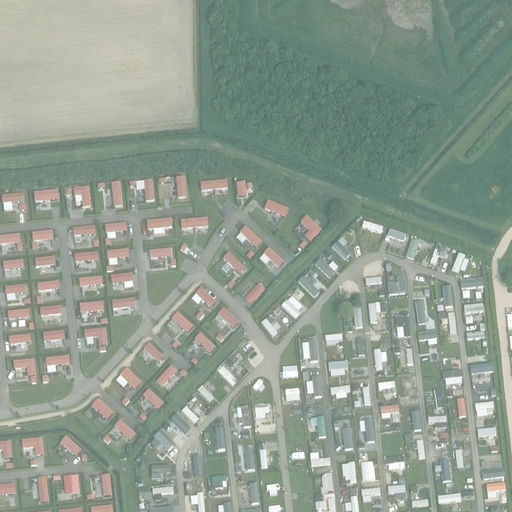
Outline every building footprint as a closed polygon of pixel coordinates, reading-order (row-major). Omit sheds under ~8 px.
[(178,200),(185,199),(184,178),(176,179),(178,200)] [(228,190),(226,181),(200,184),(201,193),(228,190)] [(152,182),(144,183),(146,204),(154,204),(152,182)] [(111,184),(114,209),(122,208),(120,183),(111,184)] [(236,184),(238,198),(246,197),(245,183),(236,184)] [(88,188),(73,190),(74,198),(81,197),(82,209),(90,208),(88,188)] [(58,201),(57,191),(33,194),(34,204),(58,201)] [(22,196),(1,198),(2,206),(23,204),(22,196)] [(264,210),(284,219),(288,211),(267,202),(264,210)] [(321,232),(306,218),(300,223),(310,232),(304,238),(310,244),(321,232)] [(180,222),(181,231),(208,228),(207,220),(180,222)] [(171,230),(170,221),(147,224),(148,232),(171,230)] [(381,234),(382,229),(363,223),(362,229),(381,234)] [(126,233),(125,226),(105,228),(105,235),(126,233)] [(388,248),(395,229),(389,227),(382,246),(388,248)] [(239,234),(256,250),(262,244),(245,228),(239,234)] [(94,229),(73,232),(74,239),(95,237),(94,229)] [(32,243),(53,241),(52,232),(31,234),(32,243)] [(344,253),(358,237),(353,233),(340,248),(344,253)] [(0,237),(0,246),(20,244),(19,236),(0,237)] [(413,262),(419,244),(411,241),(405,259),(413,262)] [(307,248),(304,244),(299,249),(303,253),(307,248)] [(430,264),(435,266),(440,253),(444,254),(446,249),(437,245),(430,264)] [(170,250),(149,252),(150,260),(171,258),(170,250)] [(284,265),(269,250),(264,256),(279,271),(284,265)] [(129,260),(128,252),(107,254),(107,261),(129,260)] [(97,254),(75,257),(76,266),(98,263),(97,254)] [(458,255),(451,272),(458,275),(465,257),(458,255)] [(240,277),(245,271),(229,256),(223,262),(240,277)] [(54,260),(34,262),(35,270),(55,268),(54,260)] [(23,271),(23,263),(3,265),(4,273),(23,271)] [(326,278),(330,274),(319,264),(315,268),(326,278)] [(133,285),(132,276),(110,278),(111,286),(133,285)] [(305,277),(298,283),(313,299),(317,295),(311,288),(314,285),(305,277)] [(397,284),(387,285),(389,297),(406,295),(404,278),(397,279),(397,284)] [(102,288),(101,279),(79,281),(80,290),(102,288)] [(58,284),(37,286),(38,294),(59,292),(58,284)] [(251,308),(264,292),(258,287),(245,303),(251,308)] [(26,296),(25,288),(5,290),(6,298),(26,296)] [(216,305),(201,291),(195,296),(211,311),(216,305)] [(134,301),(112,304),(113,312),(135,309),(134,301)] [(300,315),(286,302),(281,307),(295,320),(300,315)] [(103,312),(102,303),(79,306),(80,315),(103,312)] [(375,305),(368,306),(370,325),(377,324),(375,305)] [(464,308),(464,315),(483,314),(482,306),(464,308)] [(362,329),(360,308),(352,308),(355,330),(362,329)] [(60,310),(40,311),(40,319),(61,317),(60,310)] [(29,318),(28,311),(7,313),(8,321),(29,318)] [(239,326),(223,311),(217,316),(233,332),(239,326)] [(193,328),(177,314),(171,320),(187,334),(193,328)] [(204,318),(201,315),(196,319),(199,323),(204,318)] [(274,323),(269,318),(261,325),(272,338),(277,334),(270,326),(274,323)] [(402,329),(403,339),(410,339),(408,319),(395,320),(396,329),(402,329)] [(105,330),(84,332),(85,340),(98,339),(99,347),(107,346),(105,330)] [(64,334),(43,336),(43,344),(64,343),(64,334)] [(210,355),(215,349),(199,334),(194,340),(210,355)] [(30,346),(29,337),(8,339),(9,348),(30,346)] [(224,342),(219,337),(216,340),(221,345),(224,342)] [(318,363),(316,342),(308,343),(310,364),(318,363)] [(164,361),(148,346),(143,352),(159,367),(164,361)] [(68,359),(45,361),(46,370),(69,367),(68,359)] [(27,378),(35,377),(33,360),(13,363),(14,371),(26,369),(27,378)] [(199,366),(193,361),(191,364),(196,369),(199,366)] [(177,372),(171,367),(157,383),(162,388),(177,372)] [(237,382),(223,368),(218,373),(232,387),(237,382)] [(141,384),(126,369),(119,377),(134,391),(141,384)] [(462,379),(461,372),(442,374),(442,381),(462,379)] [(187,378),(182,373),(179,376),(184,381),(187,378)] [(489,374),(470,376),(471,384),(490,381),(489,374)] [(416,396),(414,379),(408,380),(410,396),(416,396)] [(378,385),(378,392),(394,390),(393,383),(378,385)] [(330,390),(331,396),(350,393),(349,387),(330,390)] [(214,400),(204,389),(199,394),(209,404),(214,400)] [(164,405),(148,391),(143,397),(158,411),(164,405)] [(434,392),(436,411),(443,410),(441,391),(434,392)] [(113,415),(97,400),(91,407),(107,421),(113,415)] [(463,400),(457,401),(458,419),(465,418),(463,400)] [(475,412),(493,410),(492,404),(475,406),(475,412)] [(248,407),(240,408),(243,429),(250,428),(248,407)] [(398,407),(380,409),(380,416),(398,414),(398,407)] [(182,413),(193,424),(198,421),(186,408),(182,413)] [(146,422),(142,417),(138,421),(143,425),(146,422)] [(434,425),(434,430),(446,429),(445,418),(428,419),(428,425),(434,425)] [(120,421),(114,427),(130,443),(136,437),(120,421)] [(169,427),(165,431),(177,441),(181,437),(169,427)] [(496,437),(495,430),(477,431),(478,438),(496,437)] [(210,435),(203,436),(205,456),(211,456),(210,435)] [(66,437),(60,444),(76,458),(81,452),(66,437)] [(42,439),(22,441),(23,450),(34,449),(35,457),(43,457),(42,439)] [(111,443),(107,439),(103,442),(108,447),(111,443)] [(235,442),(235,450),(253,448),(252,441),(235,442)] [(422,442),(416,443),(418,461),(425,460),(422,442)] [(10,443),(0,443),(0,451),(2,451),(3,460),(12,459),(10,443)] [(149,457),(170,462),(172,455),(151,450),(149,457)] [(202,471),(202,455),(197,455),(197,459),(185,459),(186,465),(197,464),(197,471),(202,471)] [(479,457),(481,476),(487,476),(486,464),(493,464),(493,455),(479,457)] [(362,483),(369,482),(367,465),(360,465),(362,483)] [(171,474),(170,467),(151,468),(151,475),(171,474)] [(103,498),(111,497),(109,476),(101,477),(103,498)] [(211,484),(212,484),(212,490),(223,489),(222,483),(226,483),(226,477),(211,478),(211,484)] [(79,497),(77,479),(63,480),(65,499),(79,497)] [(49,505),(46,480),(38,481),(40,506),(49,505)] [(505,492),(504,485),(486,487),(487,494),(505,492)] [(0,498),(14,497),(14,487),(0,488),(0,498)] [(240,496),(254,494),(255,502),(260,502),(258,487),(239,489),(240,496)] [(405,494),(404,487),(388,488),(388,495),(405,494)] [(173,494),(172,488),(152,491),(153,497),(173,494)] [(361,492),(362,498),(380,496),(379,490),(361,492)] [(438,506),(460,503),(459,495),(438,498),(438,506)] [(228,507),(228,501),(212,502),(212,509),(228,507)]
